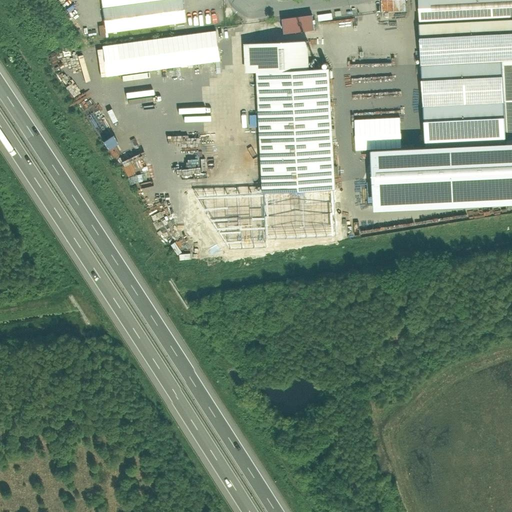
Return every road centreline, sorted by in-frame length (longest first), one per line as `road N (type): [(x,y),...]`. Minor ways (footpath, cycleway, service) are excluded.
road 1 (motorway): [(275,511),(0,86)]
road 2 (motorway): [(0,127),(250,511)]
road 3 (track): [(0,328),(49,321),(79,328),(92,341),(117,394),(111,469),(120,511)]
